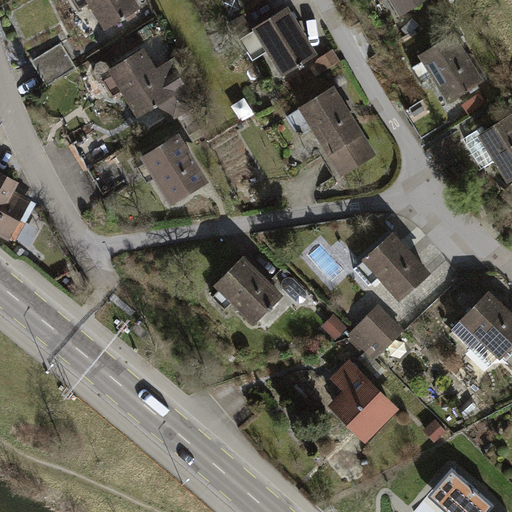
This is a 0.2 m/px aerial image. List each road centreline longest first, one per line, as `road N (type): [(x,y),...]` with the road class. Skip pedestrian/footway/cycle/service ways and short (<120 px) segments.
road 1 (residential): [(86,251),(435,193)]
road 2 (secondary): [(0,285),(269,511)]
road 3 (residential): [(326,0),(435,193)]
road 4 (residential): [(0,76),(32,156),(86,251)]
